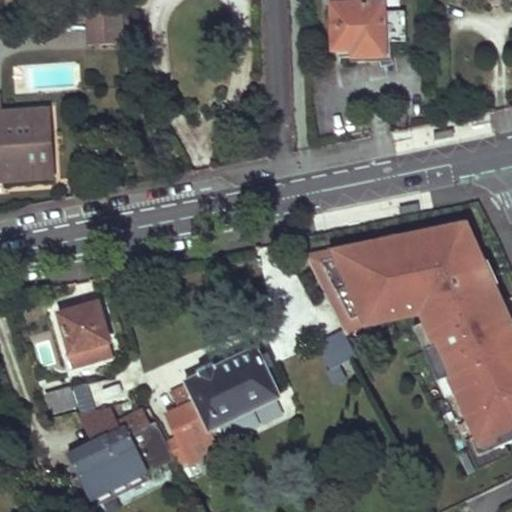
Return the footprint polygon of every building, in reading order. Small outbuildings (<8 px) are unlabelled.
[(381,0),(346,0),(346,5),(331,5),(332,51),(352,51),(352,58),(385,57),(385,41),(384,14),(384,4),(381,4),(381,0)] [(123,9),(88,10),(89,45),(124,44),(123,9)] [(384,14),(385,41),(395,41),(394,14),(384,14)] [(404,14),(394,14),(395,41),(395,42),(397,42),(397,40),(404,39),(403,32),(405,32),(404,14)] [(0,183),(55,179),(49,110),(0,113),(0,183)] [(453,131),(434,135),(436,143),(455,139),(453,131)] [(401,217),(420,213),(419,206),(400,209),(401,217)] [(369,341),(427,326),(481,461),(511,448),(511,298),(482,226),(337,259),(369,341)] [(101,314),(98,305),(83,309),(86,319),(101,314)] [(60,316),(75,371),(115,360),(101,314),(86,319),(83,309),(60,316)] [(199,377),(185,384),(194,403),(166,417),(190,466),(220,451),(212,433),(281,399),(257,349),(215,370),(212,364),(197,371),(199,377)] [(72,388),(43,396),(50,416),(79,407),(72,388)] [(78,416),(91,444),(120,430),(118,425),(110,408),(78,416)] [(91,444),(68,455),(79,478),(114,460),(136,450),(134,446),(129,437),(150,427),(143,412),(118,425),(120,430),(91,444)] [(114,460),(119,471),(169,448),(161,433),(134,446),(136,450),(114,460)]
